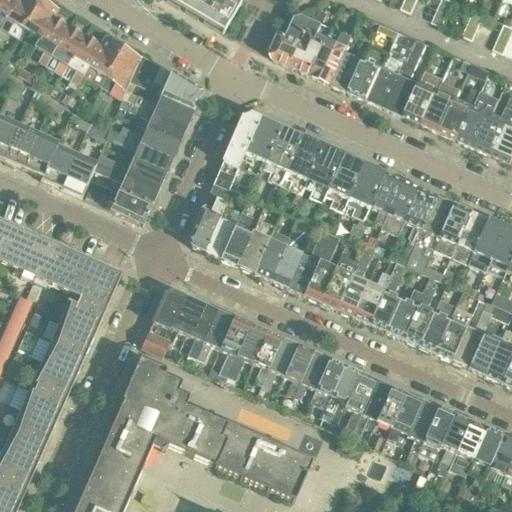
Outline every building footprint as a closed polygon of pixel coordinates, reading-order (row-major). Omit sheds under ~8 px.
[(17,0),(0,30),(17,41),(40,3),(34,0),(17,0)] [(0,0),(0,30),(17,0),(0,0)] [(167,0),(166,3),(185,14),(193,0),(167,0)] [(193,0),(185,14),(204,25),(218,0),(193,0)] [(218,0),(204,25),(222,36),(223,35),(223,36),(242,3),(241,3),(242,0),(218,0)] [(416,4),(406,0),(405,0),(400,13),(411,17),(416,4)] [(442,0),(437,13),(447,18),(453,5),(442,0)] [(40,3),(17,41),(35,51),(53,20),(57,13),(40,3)] [(300,15),(302,19),(295,21),(292,27),(285,24),(281,32),(270,57),(272,62),(273,64),(292,72),(313,24),(317,15),(315,10),(314,9),(300,15)] [(447,18),(437,13),(431,26),(441,31),(447,18)] [(473,14),(467,27),(478,31),(483,18),(473,14)] [(319,15),(315,24),(321,27),(326,17),(319,15)] [(45,69),(68,29),(53,20),(35,51),(43,56),(38,65),(45,69)] [(313,24),(292,72),(311,81),(328,43),(318,39),(323,28),(314,24),(313,24)] [(377,34),(395,42),(398,36),(380,27),(377,34)] [(478,31),(467,27),(462,40),(472,44),(478,31)] [(328,43),(311,81),(331,90),(346,57),(353,41),(351,41),(354,35),(355,31),(348,28),(346,32),(343,37),(342,37),(338,47),(328,43)] [(511,31),(504,28),(498,40),(508,45),(511,36),(511,31)] [(60,78),(84,38),(68,29),(45,69),(60,78)] [(349,97),(370,50),(374,41),(367,37),(366,40),(365,39),(355,61),(346,57),(331,90),(349,97)] [(82,79),(100,48),(84,38),(60,78),(70,84),(68,87),(75,92),(82,79)] [(388,58),(368,105),(386,114),(417,44),(408,40),(398,63),(388,58)] [(508,45),(498,40),(493,53),(503,58),(508,45)] [(100,90),(122,51),(104,41),(100,48),(82,79),(100,90)] [(386,114),(405,122),(419,89),(409,84),(425,47),(417,44),(386,114)] [(349,97),(368,105),(388,58),(370,50),(349,97)] [(122,51),(100,90),(110,96),(120,103),(121,102),(128,85),(129,85),(139,62),(122,51)] [(154,84),(161,70),(141,58),(139,62),(129,85),(135,88),(150,94),(154,84)] [(3,67),(10,72),(15,65),(8,60),(3,67)] [(468,76),(486,84),(490,76),(471,68),(468,76)] [(160,99),(193,115),(202,94),(161,70),(154,84),(165,88),(160,99)] [(20,72),(17,77),(16,78),(33,88),(37,82),(20,72)] [(419,89),(405,122),(423,130),(442,85),(443,82),(425,75),(419,89)] [(1,84),(12,90),(16,83),(5,77),(1,84)] [(16,83),(12,90),(22,96),(26,89),(16,83)] [(39,91),(50,97),(54,90),(43,84),(39,91)] [(146,103),(137,99),(131,96),(135,88),(129,85),(128,85),(121,102),(122,102),(133,108),(185,132),(193,115),(160,99),(156,108),(146,103)] [(423,130),(441,138),(456,104),(461,94),(442,85),(423,130)] [(441,138),(460,146),(462,139),(461,138),(466,128),(469,129),(474,115),(471,114),(473,110),(474,111),(481,95),(472,91),(465,108),(456,104),(441,138)] [(462,139),(460,146),(476,153),(491,119),(498,103),(481,95),(474,111),(473,110),(471,114),(474,115),(469,129),(466,128),(461,138),(462,139)] [(65,107),(70,100),(66,98),(61,104),(65,107)] [(71,98),(70,100),(66,107),(71,110),(76,102),(71,98)] [(39,106),(49,112),(53,105),(43,99),(39,106)] [(508,107),(504,114),(500,123),(491,119),(476,153),(493,161),(496,155),(494,154),(499,144),(502,145),(508,132),(505,130),(507,126),(509,127),(511,119),(511,101),(510,101),(508,107)] [(145,133),(178,147),(185,132),(133,108),(122,102),(118,111),(149,124),(145,133)] [(53,105),(49,112),(59,118),(63,111),(53,105)] [(103,120),(93,114),(91,122),(99,127),(103,120)] [(244,158),(260,124),(249,119),(249,118),(242,121),(227,156),(242,162),(244,158)] [(0,162),(2,163),(17,127),(0,119),(0,162)] [(496,155),(493,161),(511,169),(511,166),(511,119),(509,127),(507,126),(505,130),(508,132),(502,145),(499,144),(494,154),(496,155)] [(80,121),(76,128),(87,134),(91,127),(89,126),(80,121)] [(87,134),(86,135),(104,145),(109,133),(93,124),(91,127),(87,134)] [(241,164),(238,171),(255,178),(253,182),(251,181),(247,191),(252,193),(253,194),(254,191),(259,180),(262,172),(280,133),(260,124),(244,158),(242,162),(241,164)] [(2,163),(22,172),(37,136),(17,127),(2,163)] [(119,137),(119,138),(172,163),(178,147),(145,133),(142,139),(132,135),(132,134),(122,130),(119,137)] [(110,133),(106,142),(108,143),(135,155),(132,164),(165,178),(172,163),(119,138),(119,137),(110,133)] [(262,172),(259,180),(267,183),(275,187),(274,191),(278,193),(279,189),(285,176),(301,142),(300,142),(280,133),(262,172)] [(22,172),(41,181),(57,149),(59,146),(37,136),(22,172)] [(285,176),(279,189),(296,196),(294,201),(292,205),(297,207),(306,186),(322,151),(301,142),(285,176)] [(40,184),(61,193),(76,157),(57,149),(41,181),(40,184)] [(327,195),(343,160),(322,151),(306,186),(314,189),(308,202),(321,207),(327,195)] [(242,162),(227,156),(213,187),(221,189),(228,193),(229,192),(242,162)] [(76,157),(61,193),(81,202),(93,175),(97,166),(96,166),(93,164),(94,162),(81,157),(80,159),(76,157)] [(97,166),(109,172),(158,194),(165,178),(132,164),(129,171),(100,158),(96,166),(97,166)] [(348,204),(364,170),(343,160),(327,195),(335,198),(329,211),(342,217),(348,204)] [(93,175),(105,180),(121,187),(118,195),(151,209),(158,194),(109,172),(97,166),(93,175)] [(348,204),(342,217),(358,224),(357,228),(353,226),(349,236),(356,240),(369,211),(385,179),(364,170),(348,204)] [(399,193),(401,186),(385,179),(369,211),(378,215),(373,227),(383,231),(390,215),(388,214),(393,204),(396,205),(400,194),(399,193)] [(390,215),(383,231),(398,238),(403,226),(419,194),(401,186),(399,193),(400,194),(396,205),(393,204),(388,214),(390,215)] [(192,251),(204,256),(231,194),(229,192),(228,193),(221,189),(213,187),(193,233),(189,243),(191,251),(192,251)] [(272,190),(268,201),(273,203),(278,193),(274,191),(272,190)] [(151,209),(118,195),(114,204),(103,199),(89,192),(84,203),(142,229),(151,209)] [(231,194),(204,256),(220,264),(241,216),(225,209),(232,194),(231,194)] [(433,209),(437,202),(419,194),(403,226),(412,230),(408,242),(416,246),(423,230),(422,229),(427,219),(430,220),(435,210),(433,209)] [(433,253),(453,209),(437,202),(433,209),(435,210),(430,220),(427,219),(422,229),(423,230),(416,246),(405,270),(423,277),(425,270),(433,253)] [(467,224),(470,216),(453,209),(433,253),(450,261),(457,245),(461,234),(464,235),(468,224),(467,224)] [(220,264),(237,271),(258,223),(241,216),(220,264)] [(471,257),(487,224),(470,216),(467,224),(468,224),(464,235),(461,234),(457,245),(450,261),(467,268),(471,257)] [(297,223),(311,229),(314,224),(299,218),(297,223)] [(315,222),(314,224),(311,229),(314,231),(321,234),(331,238),(332,239),(336,231),(315,222)] [(258,223),(237,271),(254,278),(273,234),(258,223)] [(271,286),(287,293),(302,259),(294,255),(302,238),(309,241),(314,231),(311,229),(297,223),(289,241),(271,286)] [(0,262),(36,278),(43,281),(73,294),(69,301),(60,322),(51,342),(49,345),(38,340),(30,360),(41,364),(32,383),(29,390),(28,393),(28,394),(17,389),(9,408),(19,413),(11,431),(2,452),(1,454),(0,453),(0,511),(17,511),(27,492),(30,484),(37,467),(46,447),(55,426),(64,406),(68,399),(77,378),(86,358),(95,337),(104,317),(107,309),(121,278),(96,267),(57,250),(50,246),(7,227),(0,224),(0,262)] [(501,239),(504,231),(487,224),(471,257),(467,268),(476,272),(485,276),(492,262),(490,261),(495,250),(498,251),(502,240),(501,239)] [(492,262),(486,274),(502,281),(503,277),(511,258),(511,234),(504,231),(501,239),(502,240),(498,251),(495,250),(490,261),(492,262)] [(273,234),(254,278),(271,286),(289,241),(273,234)] [(287,293),(303,300),(331,238),(321,234),(308,262),(302,259),(287,293)] [(303,300),(319,307),(334,273),(326,270),(339,242),(332,239),(331,238),(303,300)] [(363,252),(370,256),(374,247),(376,241),(370,239),(367,246),(357,241),(353,248),(363,252)] [(385,252),(374,247),(370,256),(372,257),(381,261),(385,252)] [(336,314),(353,322),(368,288),(360,284),(372,257),(370,256),(363,252),(357,266),(336,314)] [(388,263),(390,264),(397,267),(404,270),(407,263),(391,256),(388,263)] [(511,258),(503,277),(511,280),(511,258)] [(334,273),(319,307),(336,314),(357,266),(340,259),(334,273)] [(353,322),(369,329),(397,267),(390,264),(384,276),(381,275),(375,291),(368,288),(353,322)] [(369,329),(386,336),(401,302),(393,299),(405,270),(404,270),(397,267),(369,329)] [(434,282),(439,284),(442,277),(425,270),(423,277),(429,280),(434,282)] [(442,277),(439,284),(448,288),(453,276),(445,272),(442,277)] [(423,296),(402,343),(419,351),(434,317),(426,313),(435,293),(430,290),(434,282),(429,280),(426,288),(423,296)] [(459,286),(456,292),(462,295),(468,298),(473,300),(476,294),(459,286)] [(386,336),(402,343),(423,296),(413,292),(407,305),(401,302),(386,336)] [(162,362),(162,361),(168,347),(164,345),(184,300),(172,295),(171,294),(165,297),(165,298),(161,306),(140,352),(151,357),(162,362)] [(482,298),(476,295),(473,300),(479,303),(482,298)] [(504,314),(511,317),(511,316),(511,306),(495,298),(490,308),(495,310),(504,314)] [(18,299),(0,339),(0,378),(32,306),(18,299)] [(184,300),(164,345),(168,347),(171,348),(171,347),(177,335),(186,339),(200,307),(184,300)] [(419,351),(435,358),(456,311),(440,304),(434,317),(419,351)] [(488,325),(491,320),(495,310),(490,308),(486,306),(473,334),(466,331),(451,365),(467,372),(488,325)] [(187,358),(195,362),(216,314),(200,307),(186,339),(195,343),(187,358)] [(495,310),(491,320),(507,327),(511,317),(504,314),(495,310)] [(435,358),(451,365),(466,331),(472,318),(456,311),(435,358)] [(210,350),(218,354),(233,321),(216,314),(195,362),(204,365),(205,362),(207,357),(210,350)] [(219,377),(227,380),(250,329),(233,321),(218,354),(227,358),(219,377)] [(467,372),(485,380),(499,346),(492,342),(497,329),(488,325),(467,372)] [(251,368),(251,367),(266,336),(250,329),(227,380),(223,388),(231,392),(242,365),(251,368)] [(485,380),(501,387),(511,362),(511,336),(505,333),(499,346),(485,380)] [(253,387),(261,390),(282,343),(266,336),(251,367),(259,371),(253,387)] [(275,377),(283,381),(298,350),(282,343),(261,390),(260,392),(267,395),(270,389),(275,377)] [(285,398),(293,401),(314,357),(298,350),(283,381),(291,385),(285,398)] [(309,407),(312,408),(317,396),(331,364),(314,357),(293,401),(297,403),(298,401),(301,403),(306,391),(314,395),(309,407)] [(511,362),(501,387),(511,391),(511,362)] [(214,470),(219,472),(295,506),(306,479),(307,480),(314,462),(313,462),(312,464),(207,419),(185,409),(188,402),(187,400),(177,396),(180,387),(180,385),(164,378),(165,376),(164,374),(140,363),(139,363),(139,364),(138,364),(127,389),(125,388),(124,389),(124,390),(125,391),(126,392),(128,393),(125,401),(124,400),(124,401),(123,401),(123,402),(123,404),(123,406),(112,430),(79,505),(75,511),(124,511),(152,449),(159,452),(161,447),(207,467),(214,470)] [(321,421),(323,422),(346,371),(331,364),(317,396),(312,408),(324,413),(321,421)] [(339,404),(345,407),(361,378),(346,371),(323,422),(330,425),(339,404)] [(207,381),(223,388),(227,380),(219,377),(210,373),(207,381)] [(341,439),(350,443),(376,384),(361,378),(345,407),(344,411),(352,415),(341,439)] [(363,431),(372,435),(392,391),(376,384),(350,443),(357,446),(363,431)] [(392,391),(372,435),(379,438),(372,453),(380,456),(386,443),(387,444),(407,398),(392,391)] [(407,398),(387,444),(401,450),(406,439),(408,440),(423,405),(407,398)] [(403,467),(413,471),(418,459),(438,412),(423,405),(408,440),(414,442),(403,467)] [(439,451),(454,419),(438,412),(418,459),(433,465),(439,451)] [(438,478),(445,481),(448,473),(469,425),(454,419),(439,451),(445,453),(437,472),(440,473),(438,478)] [(469,425),(448,473),(464,480),(467,475),(467,476),(487,433),(469,425)] [(480,491),(482,487),(503,440),(487,433),(467,476),(474,479),(471,487),(480,491)] [(501,488),(511,462),(511,444),(503,440),(482,487),(490,490),(492,486),(500,489),(501,488)] [(336,453),(359,463),(364,451),(341,441),(336,453)] [(511,497),(511,462),(501,488),(509,492),(508,494),(511,496),(511,497)] [(459,492),(456,500),(467,505),(471,497),(459,492)]
